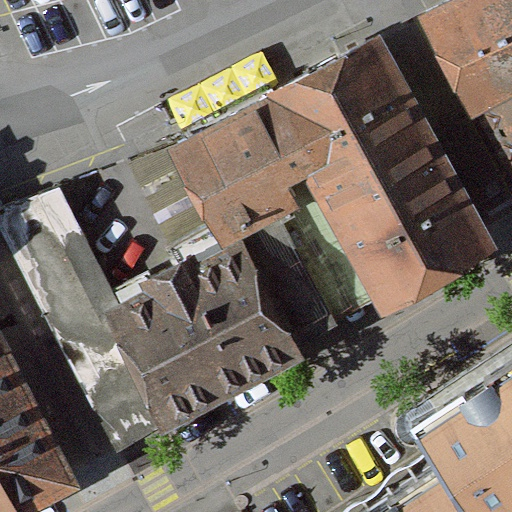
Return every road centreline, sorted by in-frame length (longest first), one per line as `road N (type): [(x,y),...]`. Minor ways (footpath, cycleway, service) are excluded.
road 1 (residential): [(511,278),(123,511)]
road 2 (residential): [(0,112),(130,79),(297,0)]
road 3 (residential): [(0,276),(112,511)]
